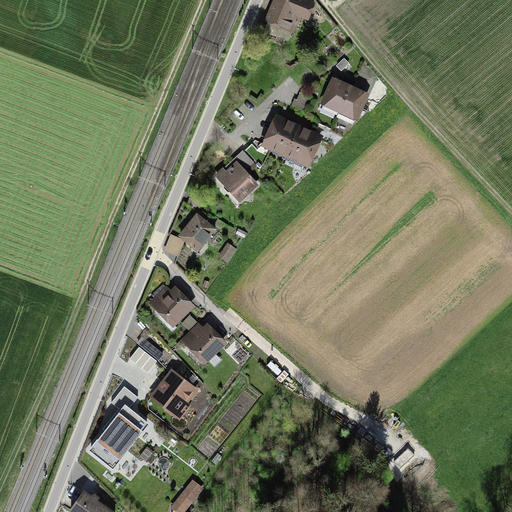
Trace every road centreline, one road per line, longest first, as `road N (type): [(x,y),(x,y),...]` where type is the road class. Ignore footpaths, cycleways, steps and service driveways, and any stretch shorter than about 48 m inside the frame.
road 1 (tertiary): [(49,511),(255,0)]
road 2 (track): [(0,486),(203,0)]
road 3 (track): [(323,0),(511,210)]
